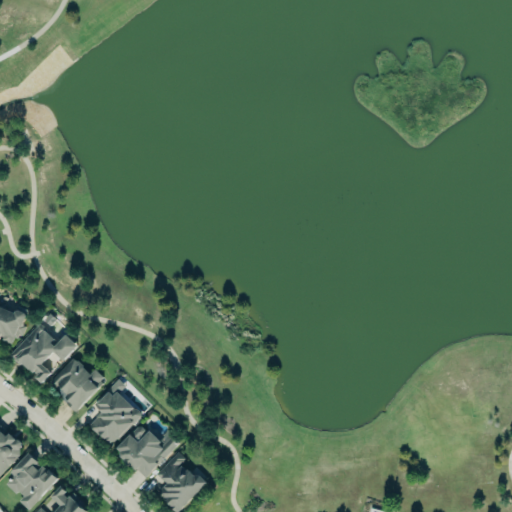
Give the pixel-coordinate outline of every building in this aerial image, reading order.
[(0,302),(15,309),(15,308),(19,306),(25,310),(27,313),(23,321),(24,321),(23,323),(26,325),(22,334),(19,333),(17,337),(14,336),(12,342),(2,337),(3,335),(0,334),(1,333),(0,332),(0,302)] [(9,353),(37,322),(42,323),(55,336),(53,339),(55,340),(66,329),(80,342),(63,359),(54,350),(44,361),(53,369),(41,382),(31,373),(33,372),(23,362),(21,364),(9,353)] [(75,408),(103,381),(100,379),(104,375),(94,365),(90,369),(74,353),(48,378),(64,394),(63,396),(75,408)] [(117,393),(124,384),(116,378),(94,405),(100,410),(88,425),(113,445),(140,411),(117,393)] [(137,424),(116,444),(121,449),(120,452),(126,459),(129,456),(144,473),(176,442),(175,441),(175,439),(175,437),(167,429),(160,436),(149,427),(138,438),(136,437),(145,428),(141,424),(137,424)] [(0,427),(6,433),(9,430),(15,436),(17,436),(20,439),(20,444),(18,446),(19,452),(14,458),(14,459),(11,461),(9,462),(0,471),(0,427)] [(56,478),(28,451),(8,472),(12,476),(5,483),(20,497),(18,500),(28,509),(56,478)] [(172,455),(154,473),(162,481),(153,490),(173,511),(204,480),(195,471),(189,471),(172,455)] [(32,511),(85,511),(83,510),(86,507),(70,492),(68,494),(64,490),(66,488),(61,483),(51,493),(61,502),(51,511),(47,511),(39,504),(32,511)]
